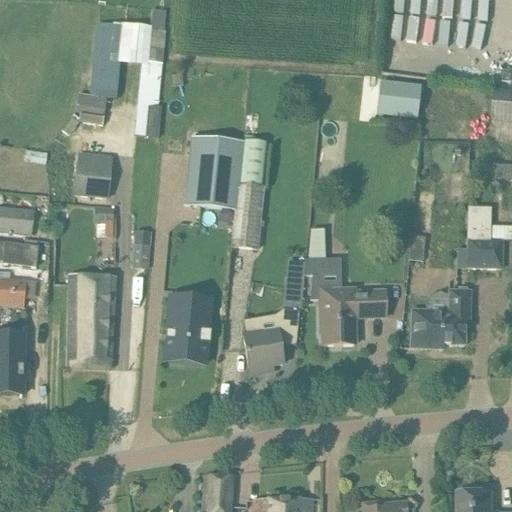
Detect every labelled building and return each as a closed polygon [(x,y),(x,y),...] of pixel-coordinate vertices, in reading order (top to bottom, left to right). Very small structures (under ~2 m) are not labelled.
[(395,23),(394,43),(419,43),(420,23),(395,23)] [(78,95),(76,115),(79,115),(78,125),(102,127),(105,100),(117,101),(121,65),(135,66),(139,28),(135,28),(97,24),(93,65),(82,63),(79,95),(78,95)] [(139,28),(135,66),(142,67),(138,107),(158,109),(162,64),(149,63),(152,29),(139,28)] [(494,80),(496,56),(430,50),(428,74),(494,80)] [(380,85),(376,117),(416,121),(420,89),(380,85)] [(511,93),(494,92),(492,122),(511,123),(511,93)] [(77,126),(70,120),(49,147),(56,153),(77,126)] [(183,207),(235,212),(241,144),(189,139),(183,207)] [(235,212),(231,249),(256,252),(262,190),(237,187),(241,144),(235,212)] [(241,144),(237,187),(262,190),(266,147),(241,144)] [(111,159),(78,156),(74,197),(106,201),(111,159)] [(32,213),(0,210),(0,233),(30,237),(32,213)] [(94,211),(94,225),(96,225),(113,226),(113,211),(94,211)] [(457,250),(456,269),(501,271),(501,242),(511,242),(511,227),(489,227),(489,214),(469,213),(468,251),(457,250)] [(135,231),(134,267),(151,268),(151,231),(135,231)] [(55,244),(55,275),(69,275),(69,245),(55,244)] [(0,245),(0,263),(3,264),(3,266),(35,270),(37,250),(5,245),(5,246),(0,245)] [(317,276),(316,259),(305,259),(303,276),(317,276)] [(311,277),(309,302),(319,302),(320,336),(322,336),(322,348),(343,347),(342,340),(354,340),(353,318),(356,318),(356,313),(366,313),(367,319),(385,319),(385,293),(353,294),(353,290),(340,291),(339,261),(316,262),(317,277),(311,277)] [(0,307),(23,309),(25,283),(23,283),(23,278),(0,276),(0,307)] [(114,280),(68,278),(66,369),(109,370),(114,280)] [(428,351),(429,351),(442,351),(442,347),(464,348),(464,329),(468,329),(469,294),(449,293),(448,298),(439,294),(430,298),(426,306),(426,313),(411,313),(410,350),(428,351)] [(166,343),(164,363),(204,367),(206,346),(209,347),(209,345),(206,345),(207,335),(210,335),(210,334),(207,333),(208,315),(189,313),(190,302),(170,300),(169,301),(170,301),(167,331),(167,334),(165,334),(165,335),(167,335),(166,341),(164,341),(164,342),(166,343)] [(245,335),(242,335),(245,352),(248,371),(250,371),(255,376),(266,375),(266,373),(272,372),(271,368),(282,366),(279,349),(295,346),(298,313),(282,312),(274,317),(251,321),(253,334),(245,335)] [(0,339),(0,397),(19,398),(19,400),(21,400),(21,384),(25,384),(25,368),(21,368),(21,338),(20,338),(20,339),(0,339)] [(228,511),(231,478),(203,477),(200,511),(228,511)] [(490,511),(490,495),(458,495),(458,511),(490,511)] [(310,511),(310,501),(253,502),(253,511),(310,511)]
